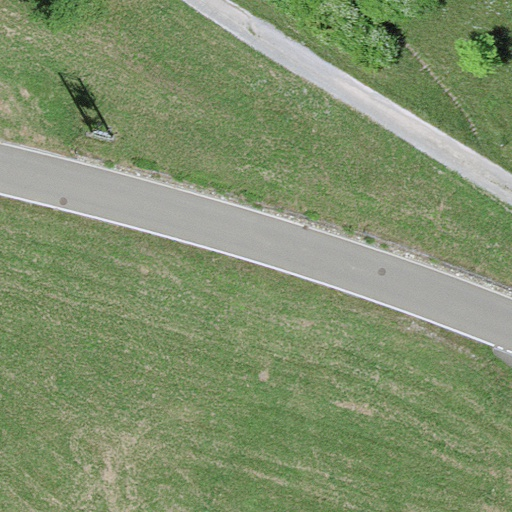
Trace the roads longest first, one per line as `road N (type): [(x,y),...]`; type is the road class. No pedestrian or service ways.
road 1 (unclassified): [(0,167),(357,267),(511,323)]
road 2 (track): [(207,0),(511,187)]
